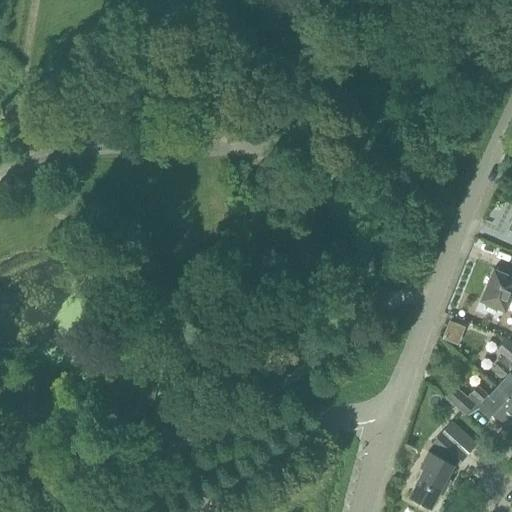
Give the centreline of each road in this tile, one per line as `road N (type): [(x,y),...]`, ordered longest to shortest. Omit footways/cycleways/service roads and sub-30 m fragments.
road 1 (track): [(0,168),(61,154),(283,144),(349,124),(511,3)]
road 2 (unclassified): [(362,511),(435,298),(511,115)]
